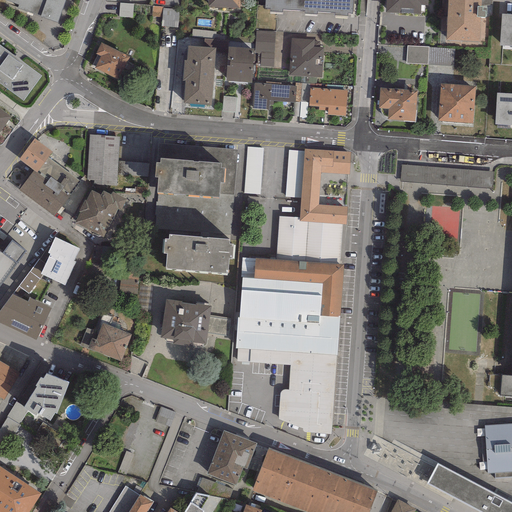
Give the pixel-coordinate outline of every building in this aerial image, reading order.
[(2,0),(18,5),(17,8),(57,23),(65,0),(2,0)] [(207,0),(207,7),(240,8),(240,0),(207,0)] [(265,0),(265,8),(270,9),(270,12),(282,12),(282,9),(305,11),(305,13),(316,14),(317,12),(334,13),(334,16),(347,17),(347,13),(352,14),(352,0),(265,0)] [(428,6),(427,0),(385,0),(385,12),(420,14),(421,5),(428,6)] [(447,0),(446,40),(488,42),(489,16),(486,15),(487,7),(481,7),(480,0),(447,0)] [(132,18),(133,4),(119,3),(118,17),(132,18)] [(162,17),(163,8),(163,7),(152,6),(152,16),(162,17)] [(179,10),(163,8),(162,17),(161,26),(178,28),(179,10)] [(511,14),(501,14),(499,46),(511,46),(511,14)] [(215,32),(192,29),(191,36),(215,39),(215,32)] [(275,32),(256,31),(254,53),(261,54),(260,66),(273,67),(275,32)] [(227,41),(204,39),(203,47),(216,48),(215,53),(227,54),(228,47),(229,41),(227,41)] [(322,78),(323,48),(319,48),(320,41),(314,41),(314,40),(291,39),(289,76),(322,78)] [(117,80),(129,57),(101,43),(95,54),(100,56),(94,68),(117,80)] [(41,76),(0,45),(0,83),(23,101),(41,76)] [(215,53),(216,48),(203,47),(187,46),(186,61),(184,60),(182,80),(185,81),(183,103),(211,105),(215,53)] [(428,48),(428,47),(407,46),(406,64),(427,65),(428,48)] [(226,81),(251,83),(254,49),(228,47),(227,54),(226,81)] [(454,66),(454,49),(428,48),(427,65),(454,66)] [(295,102),(296,86),(254,83),(251,109),(268,110),(269,100),(295,102)] [(472,124),(475,86),(440,84),(437,121),(472,124)] [(347,90),(310,88),(309,106),(319,107),(319,110),(328,111),(327,115),(345,116),(347,90)] [(416,90),(379,88),(378,109),(388,109),(387,120),(414,122),(416,90)] [(511,93),(496,93),(495,124),(511,124),(511,93)] [(237,97),(223,96),(221,111),(235,113),(237,97)] [(0,131),(11,117),(0,108),(0,131)] [(119,137),(89,135),(87,180),(94,181),(93,185),(116,186),(117,175),(118,161),(119,137)] [(52,152),(34,139),(18,159),(33,170),(36,173),(48,158),(52,152)] [(158,143),(157,162),(160,163),(160,159),(221,163),(220,167),(224,168),(223,183),(220,182),(219,194),(233,195),(237,150),(158,143)] [(263,148),(247,147),(243,193),(260,194),(263,148)] [(348,175),(350,152),(304,149),(304,151),(302,183),(320,185),(320,173),(348,175)] [(304,151),(289,150),(285,197),(301,198),(302,183),(304,151)] [(81,181),(48,158),(36,173),(33,170),(19,190),(54,216),(81,181)] [(221,163),(160,159),(160,163),(157,162),(155,162),(154,177),(158,178),(156,192),(219,197),(219,194),(220,182),(223,183),(224,168),(220,167),(221,163)] [(148,163),(118,161),(117,175),(148,177),(148,163)] [(400,162),(400,180),(493,184),(494,166),(400,162)] [(318,204),(320,185),(302,183),(301,198),(299,218),(299,221),(342,225),(346,225),(347,207),(318,204)] [(74,223),(103,238),(118,209),(120,210),(126,199),(112,192),(110,195),(102,191),(100,195),(91,190),(85,201),(84,200),(78,212),(80,213),(74,223)] [(339,264),(342,225),(299,221),(299,218),(279,216),(276,260),(339,264)] [(229,240),(169,235),(168,239),(165,239),(163,254),(166,254),(165,268),(227,274),(229,259),(231,259),(233,244),(229,244),(229,240)] [(79,249),(55,237),(47,253),(49,254),(45,264),(40,274),(42,275),(64,285),(75,262),(73,261),(79,249)] [(0,285),(26,251),(12,240),(3,252),(0,249),(0,285)] [(253,278),(255,259),(242,258),(240,277),(242,278),(253,278)] [(45,264),(38,259),(18,287),(28,294),(42,275),(40,274),(45,264)] [(343,264),(339,264),(276,260),(255,259),(253,278),(322,283),(319,316),(339,317),(343,264)] [(138,274),(120,272),(119,293),(137,294),(138,274)] [(290,365),(336,368),(339,317),(319,316),(322,283),(253,278),(242,278),(239,318),(237,318),(235,348),(237,349),(236,361),(249,362),(290,365)] [(152,283),(140,282),(137,309),(150,310),(152,283)] [(51,308),(29,298),(27,302),(12,294),(0,309),(0,323),(36,340),(51,308)] [(182,301),(165,299),(160,338),(173,340),(172,344),(191,347),(192,342),(206,344),(207,333),(210,316),(211,306),(196,304),(196,305),(181,303),(182,301)] [(230,319),(210,316),(207,333),(227,336),(230,319)] [(121,362),(131,334),(101,323),(95,340),(91,338),(87,349),(121,362)] [(19,374),(0,362),(0,397),(3,399),(19,374)] [(336,368),(290,365),(289,390),(286,390),(284,390),(282,390),(281,392),(279,393),(278,419),(302,429),(302,430),(303,432),(304,432),(305,433),(331,434),(336,368)] [(511,366),(511,376),(501,375),(499,395),(511,396),(511,366)] [(68,383),(46,374),(42,378),(40,378),(35,386),(36,387),(23,407),(23,408),(27,410),(36,416),(37,414),(50,421),(54,413),(56,414),(68,383)] [(23,407),(16,402),(6,416),(7,417),(18,424),(27,410),(23,408),(23,407)] [(162,404),(156,420),(172,425),(177,409),(162,404)] [(0,456),(20,425),(18,424),(7,417),(0,428),(0,456)] [(511,423),(484,425),(486,449),(487,473),(494,473),(494,478),(511,477),(511,423)] [(257,444),(223,431),(213,456),(242,468),(247,469),(257,444)] [(368,511),(377,491),(267,449),(251,491),(305,511),(368,511)] [(235,485),(242,468),(213,456),(206,474),(235,485)] [(511,511),(511,503),(437,463),(429,477),(426,484),(453,498),(479,511),(511,511)] [(0,511),(29,511),(41,494),(0,467),(0,511)] [(232,489),(202,478),(195,493),(209,496),(229,500),(232,489)] [(108,511),(128,511),(139,495),(125,486),(108,511)] [(209,496),(195,493),(183,511),(203,511),(200,510),(209,496)] [(145,511),(152,503),(139,495),(128,511),(145,511)] [(414,511),(415,510),(398,500),(390,511),(414,511)]
